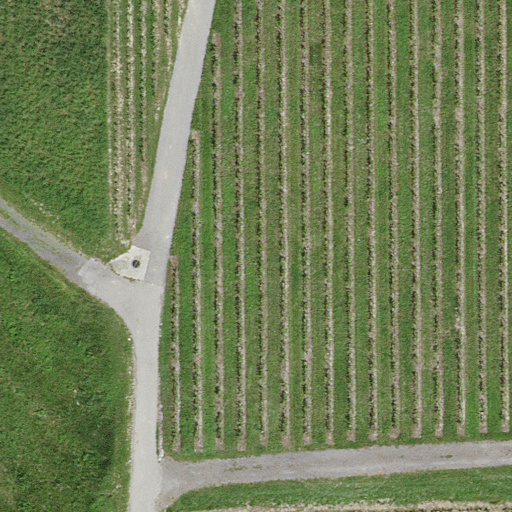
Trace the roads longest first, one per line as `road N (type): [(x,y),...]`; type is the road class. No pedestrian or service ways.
road 1 (track): [(145,511),(147,316),(208,0)]
road 2 (track): [(146,480),(511,456)]
